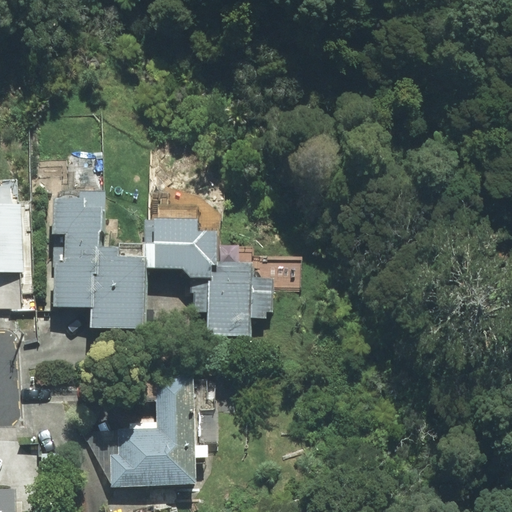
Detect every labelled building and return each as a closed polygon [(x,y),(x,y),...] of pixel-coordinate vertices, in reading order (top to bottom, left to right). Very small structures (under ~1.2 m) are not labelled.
[(122,191),(61,188),(59,236),(74,236),(73,265),(58,265),(55,309),(101,312),(100,330),(158,333),(161,271),(192,273),(202,281),(220,282),(218,339),(263,341),(264,315),(280,316),(282,262),(233,260),(234,228),(213,227),(214,217),(147,214),(146,241),(120,240),(122,191)] [(16,207),(16,199),(0,198),(0,283),(28,284),(29,207),(16,207)] [(205,487),(201,375),(163,377),(165,429),(113,431),(116,490),(205,487)] [(77,453),(46,454),(47,476),(78,475),(77,453)] [(24,511),(23,490),(0,491),(0,511),(24,511)]
